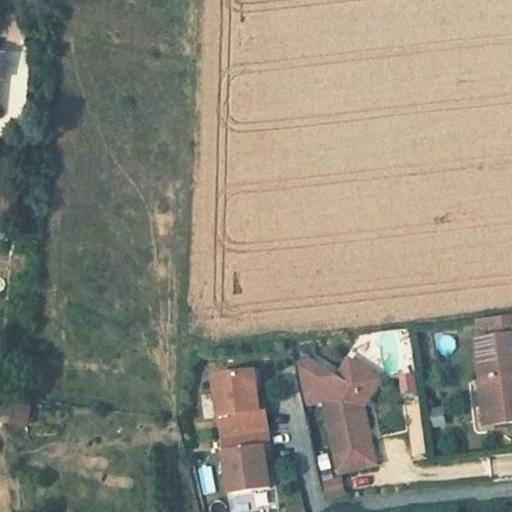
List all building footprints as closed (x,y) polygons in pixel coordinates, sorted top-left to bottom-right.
[(485,381),(488,425),(511,423),(511,317),(497,319),(498,338),(476,340),(479,382),(485,381)] [(322,402),(336,475),(373,468),(362,410),(360,396),(371,376),(347,361),(335,380),(308,362),(295,364),(303,406),(322,402)] [(215,380),(221,435),(267,429),(265,412),(260,413),(258,399),(255,375),(215,380)] [(380,382),(371,376),(360,396),(362,410),(380,382)] [(477,382),(480,426),(488,425),(485,381),(479,382),(477,382)] [(11,425),(28,429),(33,407),(17,403),(11,425)] [(221,435),(222,439),(268,434),(267,429),(221,435)] [(222,439),(228,494),(269,489),(266,466),(264,451),(269,451),(268,434),(222,439)] [(339,494),(337,482),(322,485),(325,497),(339,494)]
